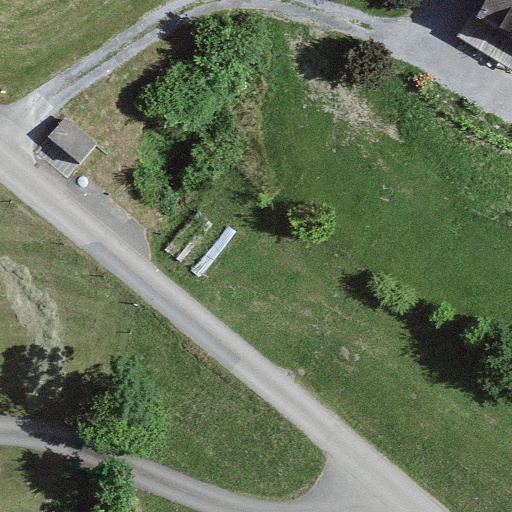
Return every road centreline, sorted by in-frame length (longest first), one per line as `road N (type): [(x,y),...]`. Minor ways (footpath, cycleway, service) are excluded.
road 1 (unclassified): [(407,511),(0,153)]
road 2 (track): [(0,452),(113,466),(263,511)]
